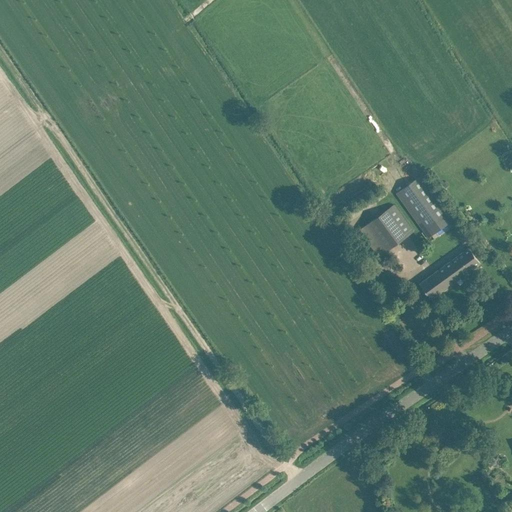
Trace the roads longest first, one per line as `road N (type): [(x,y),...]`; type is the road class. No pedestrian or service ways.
road 1 (track): [(0,47),(286,463)]
road 2 (tertiary): [(257,511),(511,330)]
